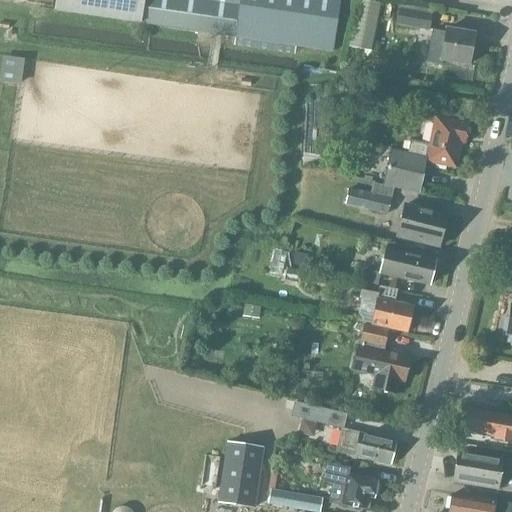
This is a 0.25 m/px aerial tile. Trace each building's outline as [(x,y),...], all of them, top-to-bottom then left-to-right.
[(143,25),(236,38),(236,37),(332,52),(339,0),(55,0),(54,10),(143,24),(143,25)] [(358,4),(349,51),(371,55),(380,8),(358,4)] [(396,24),(427,30),(430,14),(399,8),(396,24)] [(463,13),(464,29),(476,28),(475,13),(463,13)] [(432,31),(426,62),(440,65),(441,60),(468,64),(473,34),(447,29),(446,33),(432,31)] [(2,57),(0,77),(11,79),(14,59),(2,57)] [(410,140),(407,154),(416,156),(426,158),(425,163),(456,169),(461,144),(465,144),(469,124),(436,117),(430,144),(410,140)] [(390,151),(383,185),(418,193),(425,163),(426,158),(416,156),(407,154),(390,151)] [(349,189),(345,204),(387,214),(390,199),(349,189)] [(397,237),(439,248),(447,217),(434,213),(435,210),(420,206),(419,209),(406,205),(397,237)] [(379,273),(429,286),(435,262),(386,249),(379,273)] [(386,289),(363,283),(359,298),(361,298),(358,314),(362,318),(361,322),(371,324),(406,332),(407,329),(410,329),(411,322),(409,320),(411,308),(394,304),(395,299),(384,297),(386,289)] [(504,320),(502,330),(506,333),(506,335),(507,335),(511,336),(511,339),(511,344),(511,346),(511,345),(511,304),(510,304),(508,318),(504,320)] [(352,370),(375,376),(372,389),(395,393),(398,381),(404,382),(409,359),(383,353),(388,331),(363,325),(352,370)] [(322,423),(325,410),(295,402),(291,416),(317,422),(322,423)] [(511,419),(466,412),(463,433),(493,438),(493,441),(511,444),(511,419)] [(336,451),(355,456),(355,457),(389,465),(394,443),(341,430),(336,451)] [(262,449),(227,444),(218,503),(253,509),(262,449)] [(454,482),(497,490),(500,474),(511,476),(511,475),(511,461),(460,453),(454,482)] [(340,506),(363,510),(365,498),(373,499),(376,483),(347,477),(349,470),(327,466),(324,482),(334,485),(332,498),(342,500),(340,506)] [(270,491),(268,502),(297,508),(299,497),(270,491)] [(511,511),(511,504),(450,495),(447,511),(511,511)]
